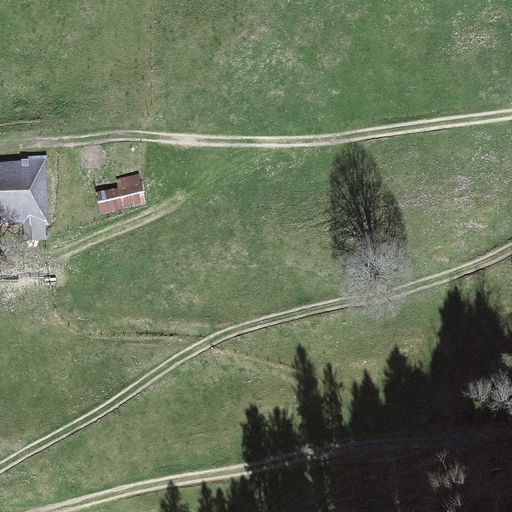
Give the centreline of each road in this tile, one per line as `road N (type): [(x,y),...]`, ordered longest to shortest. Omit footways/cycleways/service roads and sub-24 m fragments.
road 1 (track): [(0,469),(199,348),(250,326),(456,273),(511,248)]
road 2 (track): [(511,115),(378,135),(261,141),(0,139)]
road 3 (track): [(46,511),(375,445),(511,432)]
